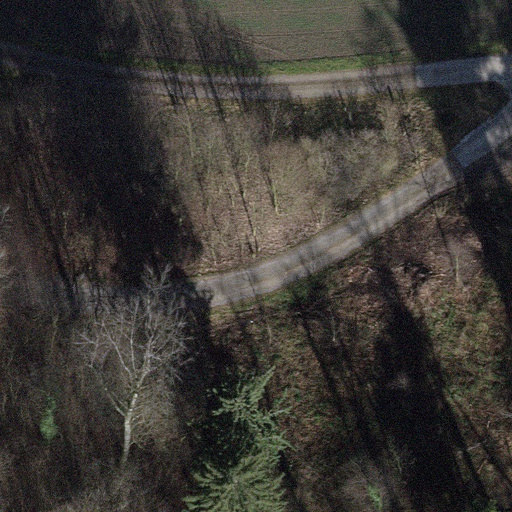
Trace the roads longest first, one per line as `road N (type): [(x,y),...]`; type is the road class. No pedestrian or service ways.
road 1 (track): [(0,286),(155,302),(243,289),(351,238),(511,120)]
road 2 (track): [(0,54),(108,79),(206,90),(511,68)]
